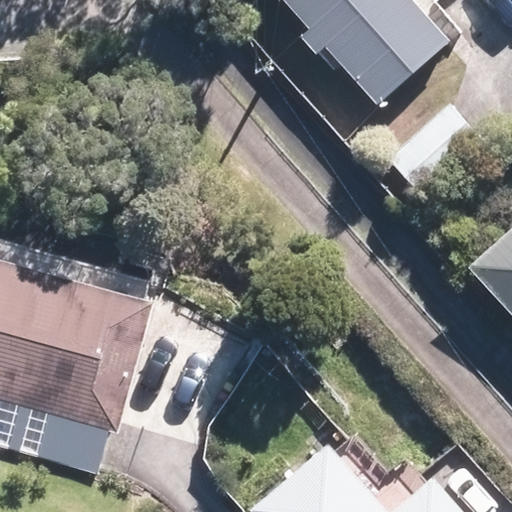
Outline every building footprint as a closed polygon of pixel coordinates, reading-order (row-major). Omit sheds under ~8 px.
[(406,0),(286,0),(381,99),(444,40),(406,0)] [(475,144),(445,112),(390,164),(419,195),(475,144)] [(511,242),(505,235),(468,270),(511,316),(511,242)] [(137,310),(0,272),(0,395),(105,424),(137,310)] [(363,511),(315,457),(252,511),(440,511),(425,495),(405,511),(363,511)]
